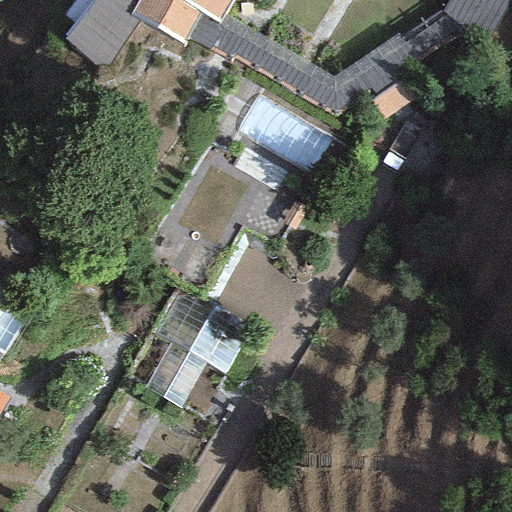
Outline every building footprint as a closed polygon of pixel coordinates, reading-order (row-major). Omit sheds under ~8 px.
[(92,0),(64,48),(100,69),(129,20),(179,48),(196,20),(213,30),(219,20),(230,0),(92,0)] [(449,0),(441,16),(330,84),(219,20),(213,30),(196,20),(179,48),(204,63),(214,54),(334,123),(467,29),(490,35),(506,0),(449,0)] [(334,142),(258,96),(234,135),(310,181),(334,142)] [(249,332),(173,291),(148,343),(165,354),(141,397),(177,415),(203,372),(223,379),(249,332)] [(0,359),(24,322),(0,307),(0,359)] [(0,437),(11,420),(0,413),(0,437)]
